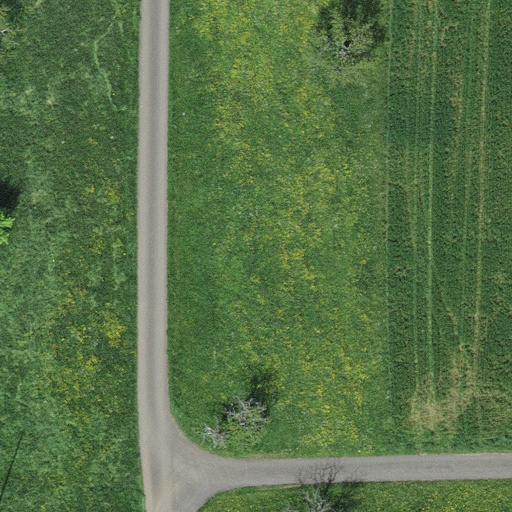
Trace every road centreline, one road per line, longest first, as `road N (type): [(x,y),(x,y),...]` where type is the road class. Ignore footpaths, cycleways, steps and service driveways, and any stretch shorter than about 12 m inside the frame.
road 1 (track): [(151,0),(156,477)]
road 2 (track): [(156,477),(511,472)]
road 3 (track): [(156,477),(0,485)]
